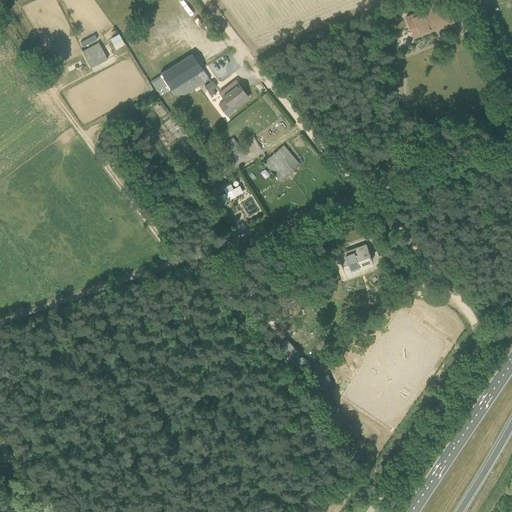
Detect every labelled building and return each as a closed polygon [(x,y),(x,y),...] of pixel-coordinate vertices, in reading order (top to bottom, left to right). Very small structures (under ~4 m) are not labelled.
[(427,6),(404,15),(413,37),(453,21),(444,0),(427,0),(425,1),(427,6)] [(208,21),(204,24),(208,30),(213,27),(208,21)] [(114,48),(124,44),(119,33),(109,38),(114,48)] [(82,49),(89,66),(106,59),(99,42),(82,49)] [(186,94),(210,79),(192,53),(159,73),(161,76),(151,81),(160,95),(169,89),(173,95),(186,94)] [(220,93),(226,101),(219,106),(226,115),(233,110),(232,109),(248,97),(238,83),(233,86),(231,84),(220,93)] [(279,180),(300,165),(285,144),(264,158),(279,180)] [(243,192),(239,185),(232,188),(230,183),(215,190),(220,202),(243,192)] [(361,265),(372,261),(366,245),(339,254),(346,274),(362,268),(361,265)] [(292,362),(300,354),(291,346),(283,354),(292,362)]
